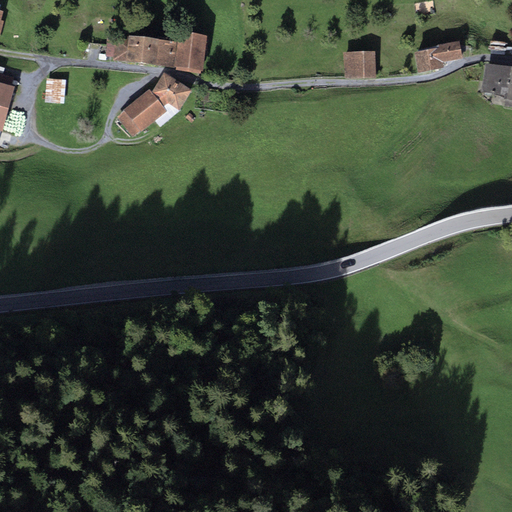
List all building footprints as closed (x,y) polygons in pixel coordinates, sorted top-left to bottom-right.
[(207,37),(181,32),(176,69),(202,72),(204,56),(207,56),(209,40),(206,39),(207,37)] [(138,37),(128,35),(127,61),(175,68),(178,42),(167,41),(168,37),(157,36),(157,39),(150,38),(150,36),(138,35),(138,37)] [(118,40),(107,40),(106,58),(117,59),(118,40)] [(438,48),(414,52),(417,73),(444,67),(443,62),(462,58),(459,41),(437,44),(438,48)] [(374,52),(344,53),(344,79),(375,78),(374,52)] [(511,68),(486,65),(482,91),(506,94),(505,106),(511,107),(511,68)] [(0,130),(3,132),(16,87),(12,86),(14,78),(0,73),(0,130)] [(192,90),(164,73),(152,92),(150,90),(124,110),(127,115),(120,120),(133,136),(155,119),(160,125),(180,109),(192,90)] [(66,81),(47,79),(45,102),(64,103),(66,81)] [(195,118),(189,114),(186,118),(191,123),(195,118)]
